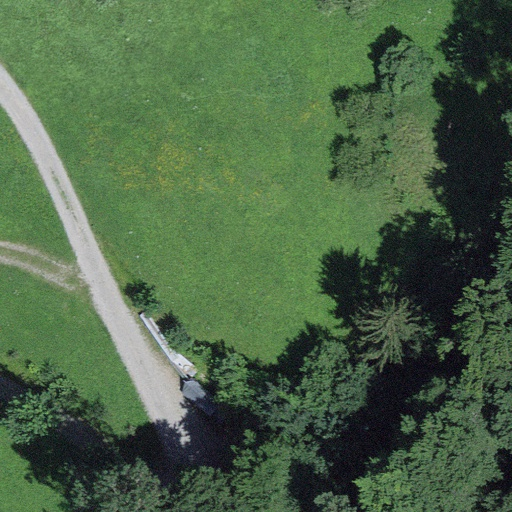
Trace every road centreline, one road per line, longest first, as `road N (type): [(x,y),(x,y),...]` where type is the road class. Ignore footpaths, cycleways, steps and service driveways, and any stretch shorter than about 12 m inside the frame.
road 1 (residential): [(0,100),(26,129),(86,270),(177,437),(205,472),(206,511)]
road 2 (residential): [(178,511),(159,509),(76,434),(0,399)]
